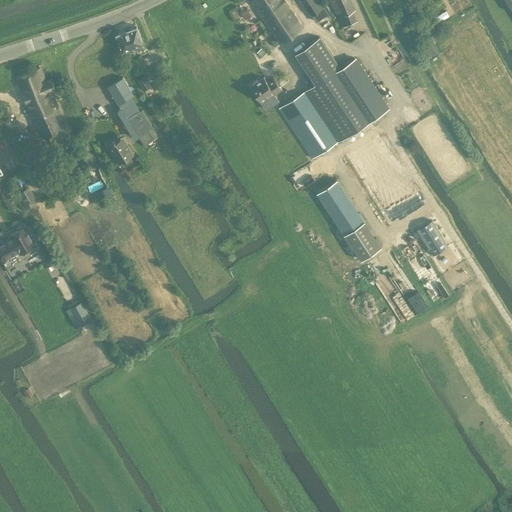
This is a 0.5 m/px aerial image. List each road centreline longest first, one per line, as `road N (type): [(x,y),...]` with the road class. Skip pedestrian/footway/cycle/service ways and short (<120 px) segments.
road 1 (tertiary): [(0,56),(154,0)]
road 2 (track): [(511,327),(433,205)]
